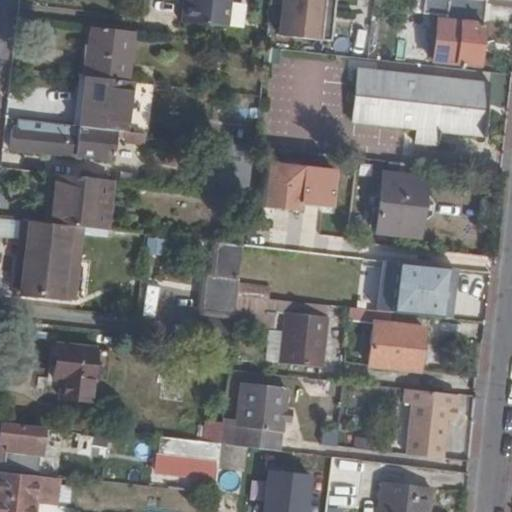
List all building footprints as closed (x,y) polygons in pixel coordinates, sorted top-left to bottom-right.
[(230,0),(184,0),(182,20),(228,24),(230,0)] [(333,0),(283,0),(280,33),(329,39),(333,0)] [(424,12),(425,0),(409,0),(409,11),(424,12)] [(486,0),(425,0),(424,12),(448,15),(445,40),(459,41),(456,62),(479,64),(481,47),(489,48),(490,40),(482,39),(486,0)] [(91,44),(87,73),(130,78),(136,30),(93,25),(91,44)] [(91,44),(84,44),(81,72),(85,73),(87,73),(91,44)] [(279,62),(281,46),(266,45),(264,60),(279,62)] [(444,115),(487,120),(491,82),(359,69),(357,105),(444,115)] [(81,72),(77,72),(72,122),(80,123),(85,73),(81,72)] [(80,123),(118,127),(129,129),(134,79),(130,78),(87,73),(85,73),(80,123)] [(486,135),(487,120),(444,115),(357,105),(355,120),(419,127),(419,140),(441,142),(441,130),(486,135)] [(17,124),(12,123),(10,144),(114,157),(118,127),(80,123),(72,122),(46,119),(18,116),(17,124)] [(220,190),(248,194),(254,143),(226,140),(220,190)] [(301,164),(267,160),(262,204),(296,208),(301,164)] [(75,224),(95,226),(99,196),(103,196),(105,176),(51,170),(47,220),(75,224)] [(386,172),(378,231),(421,237),(427,176),(386,172)] [(47,220),(29,218),(21,290),(61,294),(64,270),(71,270),(75,224),(47,220)] [(243,243),(226,241),(224,266),(229,266),(228,277),(239,278),(243,243)] [(397,275),(383,274),(379,311),(392,312),(397,275)] [(450,282),(397,275),(392,312),(445,319),(450,282)] [(270,297),(272,285),(239,281),(238,293),(270,297)] [(452,319),(456,283),(450,282),(445,319),(452,319)] [(145,285),(143,314),(156,315),(158,286),(145,285)] [(238,293),(234,322),(276,326),(279,298),(270,297),(238,293)] [(348,307),(331,305),(330,314),(347,316),(348,307)] [(375,323),(377,310),(348,307),(347,316),(347,320),(372,323),(375,323)] [(325,318),(285,313),(280,362),(320,367),(325,318)] [(367,365),(418,372),(423,329),(375,323),(372,323),(367,365)] [(63,386),(62,397),(91,399),(96,348),(54,344),(50,385),(63,386)] [(248,444),(279,448),(283,418),(290,419),(292,407),(284,406),(286,385),(242,380),(238,417),(225,416),(223,422),(222,441),(232,443),(248,444)] [(454,415),(455,396),(412,392),(405,452),(441,456),(446,422),(447,414),(454,415)] [(204,420),(202,439),(222,441),(223,422),(204,420)] [(8,440),(6,463),(34,467),(35,451),(42,452),(45,425),(3,421),(1,439),(8,440)] [(321,442),(335,444),(337,429),(323,428),(321,442)] [(158,462),(218,469),(222,441),(202,439),(191,438),(162,435),(158,462)] [(0,449),(0,461),(6,463),(8,440),(1,439),(0,449)] [(243,492),(243,489),(227,487),(232,443),(222,441),(218,469),(216,489),(227,490),(243,492)] [(243,489),(248,444),(232,443),(227,487),(243,489)] [(39,511),(40,501),(60,503),(63,476),(43,474),(0,469),(0,511),(39,511)] [(384,477),(379,511),(429,511),(433,482),(384,477)]
